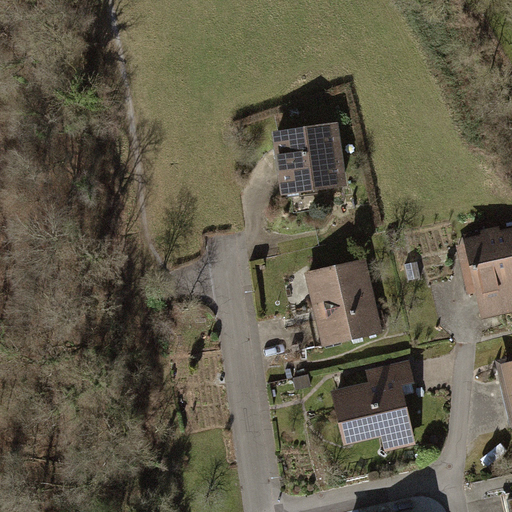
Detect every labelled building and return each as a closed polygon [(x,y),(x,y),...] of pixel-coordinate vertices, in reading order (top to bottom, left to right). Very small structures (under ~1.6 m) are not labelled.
[(342,125),(273,135),(282,204),(352,194),(342,125)] [(511,230),(462,244),(484,323),(511,315),(511,230)] [(364,263),(308,277),(326,347),(381,334),(364,263)] [(370,385),(330,395),(344,451),(382,442),(385,454),(419,445),(405,390),(415,387),(409,364),(367,374),(370,385)] [(511,367),(503,369),(511,407),(511,367)]
